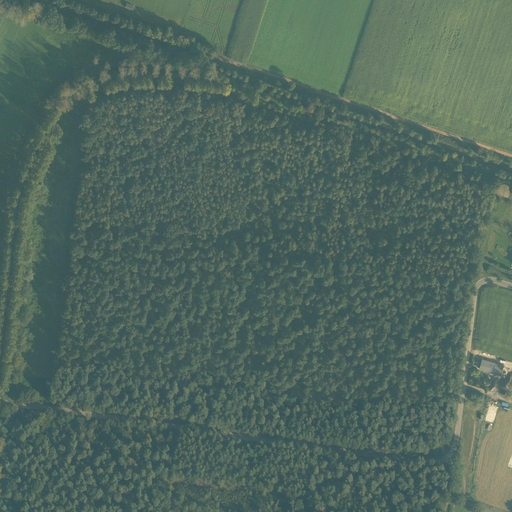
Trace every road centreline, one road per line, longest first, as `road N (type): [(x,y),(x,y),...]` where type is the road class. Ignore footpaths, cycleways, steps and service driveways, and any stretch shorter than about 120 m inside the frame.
road 1 (unclassified): [(0,403),(437,462),(455,445),(475,289),(495,281)]
road 2 (track): [(511,153),(209,54)]
road 3 (track): [(209,54),(44,0)]
